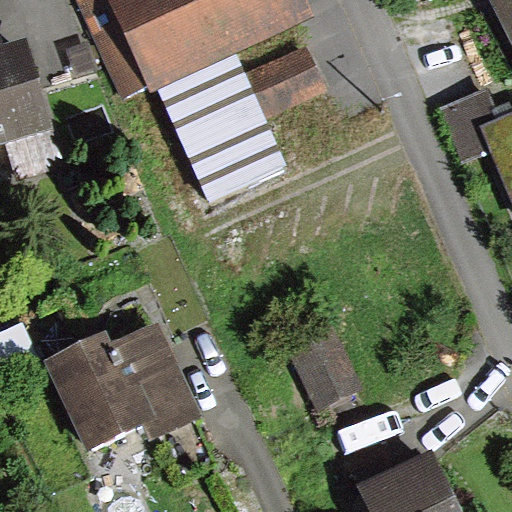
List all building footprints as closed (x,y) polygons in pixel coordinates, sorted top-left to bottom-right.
[(77,0),(124,98),(149,85),(108,0),(77,0)] [(108,0),(149,85),(152,91),(158,88),(237,52),(315,18),(306,0),(108,0)] [(511,0),(490,0),(511,43),(511,0)] [(0,148),(57,131),(30,41),(0,49),(0,148)] [(237,52),(158,88),(211,202),(290,166),(268,120),(330,91),(307,43),(246,71),(237,52)] [(488,88),(439,107),(463,166),(491,155),(511,205),(511,107),(498,114),(488,88)] [(106,332),(44,360),(87,454),(143,428),(148,439),(202,415),(159,322),(112,343),(106,332)] [(326,329),(283,350),(313,409),(355,387),(326,329)] [(459,511),(436,456),(366,486),(377,511),(459,511)]
